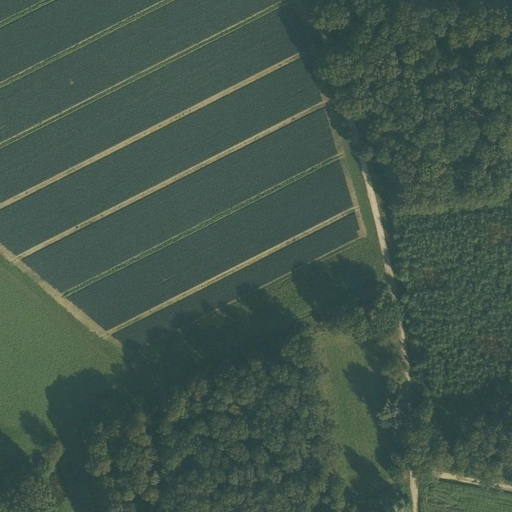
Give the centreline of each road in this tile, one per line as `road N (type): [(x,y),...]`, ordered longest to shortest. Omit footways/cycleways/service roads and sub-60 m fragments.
road 1 (track): [(415,511),(393,280),(310,0)]
road 2 (track): [(392,276),(0,468)]
